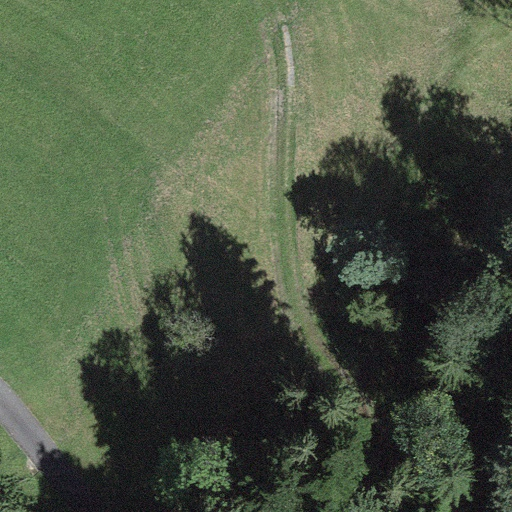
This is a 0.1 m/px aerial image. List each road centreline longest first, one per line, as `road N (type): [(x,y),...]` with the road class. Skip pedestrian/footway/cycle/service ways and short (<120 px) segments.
road 1 (track): [(427,511),(319,373),(294,309),(283,29)]
road 2 (track): [(0,406),(101,511)]
